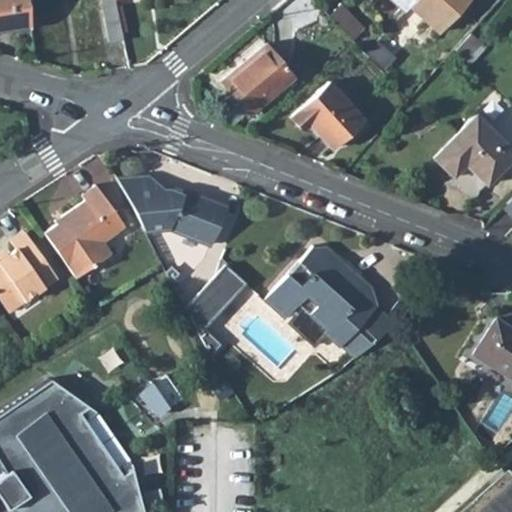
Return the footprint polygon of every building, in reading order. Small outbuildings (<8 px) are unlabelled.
[(0,0),(0,28),(28,23),(24,0),(0,0)] [(100,0),(109,42),(123,40),(113,0),(100,0)] [(391,0),(403,11),(409,4),(413,0),(391,0)] [(467,0),(413,0),(409,4),(439,31),(467,0)] [(340,28),(350,39),(362,27),(340,4),(335,9),(347,21),(340,28)] [(347,21),(335,9),(328,16),(340,28),(347,21)] [(248,113),(292,76),(263,42),(219,80),(248,113)] [(377,42),(367,53),(383,67),(393,56),(377,42)] [(346,134),(362,119),(327,81),(289,117),(300,130),(308,123),(331,148),(346,134)] [(431,156),(472,196),(511,156),(511,151),(474,113),(431,156)] [(346,134),(350,138),(366,124),(362,119),(346,134)] [(148,175),(117,178),(143,230),(167,227),(209,243),(224,205),(181,189),(180,193),(167,188),(162,188),(148,175)] [(56,223),(43,232),(74,277),(110,252),(102,240),(124,225),(95,184),(80,194),(84,199),(61,215),(64,220),(58,225),(56,223)] [(56,223),(58,225),(64,220),(61,215),(54,220),(56,223)] [(0,301),(6,310),(55,276),(24,231),(10,241),(15,248),(0,258),(0,301)] [(354,356),(395,322),(405,306),(398,301),(387,314),(376,304),(377,302),(353,280),(359,273),(360,272),(346,260),(345,261),(339,269),(312,244),(262,299),(283,318),(291,310),(295,314),(287,322),(313,345),(323,334),(337,346),(340,344),(354,356)] [(312,244),(339,269),(345,261),(326,244),(312,244)] [(224,263),(184,308),(196,331),(240,282),(242,281),(242,280),(224,263)] [(353,280),(377,302),(372,285),(359,273),(353,280)] [(201,329),(239,289),(244,282),(242,280),(242,281),(240,282),(196,331),(197,334),(201,329)] [(511,330),(493,319),(472,353),(511,377),(511,330)] [(221,347),(201,329),(197,334),(202,343),(211,358),(221,347)] [(0,511),(140,511),(129,466),(119,473),(115,466),(82,417),(78,410),(87,404),(48,376),(0,409),(0,464),(4,471),(0,473),(0,511)] [(152,385),(140,396),(157,415),(167,409),(152,385)] [(87,404),(78,410),(82,417),(94,409),(87,404)] [(127,458),(115,466),(119,473),(129,466),(127,458)] [(503,474),(490,486),(496,494),(510,481),(503,474)] [(511,511),(511,483),(510,481),(496,494),(490,486),(460,511),(511,511)]
